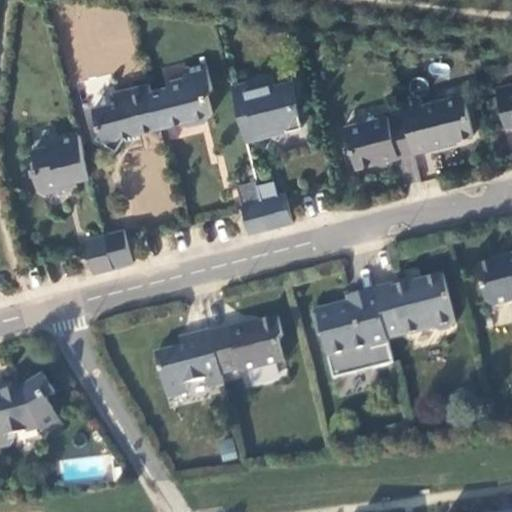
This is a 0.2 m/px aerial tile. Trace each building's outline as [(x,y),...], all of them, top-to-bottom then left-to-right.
[(149,83),(114,92),(117,102),(94,108),(100,132),(96,139),(117,151),(125,137),(186,122),(197,124),(208,121),(211,116),(213,115),(208,96),(214,89),(207,63),(187,68),(187,72),(183,78),(170,81),(166,88),(152,91),(149,83)] [(272,76),(233,87),(247,143),(302,128),(296,102),(300,97),(297,85),(291,81),(275,86),(272,76)] [(511,84),(496,89),(507,127),(511,126),(511,84)] [(421,99),(403,104),(406,119),(415,154),(449,145),(448,143),(475,136),(465,95),(423,106),(421,99)] [(357,168),(415,154),(406,119),(390,123),(389,116),(346,128),(357,168)] [(91,177),(80,133),(58,139),(55,144),(34,149),(38,166),(34,168),(39,190),(45,193),(66,188),(65,184),(91,177)] [(257,181),(238,186),(250,234),(270,230),(258,186),(257,181)] [(270,230),(293,224),(286,194),(280,196),(276,182),(258,186),(270,230)] [(125,229),(106,235),(114,268),(134,263),(125,229)] [(106,235),(87,240),(95,274),(114,268),(106,235)] [(511,255),(506,257),(506,259),(479,266),(488,304),(495,308),(511,302),(511,255)] [(407,282),(376,290),(387,336),(403,332),(409,336),(435,330),(440,332),(453,328),(456,324),(444,275),(408,285),(407,282)] [(387,336),(376,290),(347,297),(349,308),(334,312),(333,307),(317,311),(314,316),(319,336),(322,335),(334,379),(394,364),(387,336)] [(248,322),(211,331),(223,376),(240,370),(241,373),(285,361),(279,342),(284,336),(280,317),(248,325),(248,322)] [(223,376),(211,331),(180,339),(182,346),(157,353),(165,389),(169,389),(169,391),(172,394),(175,395),(178,395),(181,394),(183,392),(184,388),(183,386),(206,379),(208,386),(224,383),(223,376)] [(0,446),(0,447),(13,444),(16,437),(17,434),(39,429),(41,431),(48,434),(62,424),(48,399),(56,393),(45,374),(21,387),(21,391),(14,394),(11,383),(0,386),(0,446)]
